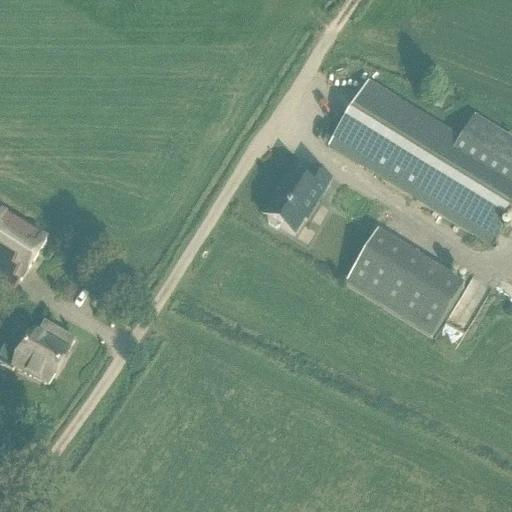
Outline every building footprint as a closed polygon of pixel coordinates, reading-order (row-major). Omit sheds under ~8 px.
[(511,209),(511,141),(479,121),(473,117),(459,140),(368,85),(328,149),(488,247),(511,209)] [(276,229),(280,228),(294,237),(304,221),(306,222),(330,183),(310,170),(302,184),(290,176),(264,218),(268,220),(269,225),(276,229)] [(0,269),(21,283),(46,243),(1,214),(0,216),(0,269)] [(377,234),(345,286),(431,339),(463,288),(377,234)] [(48,388),(75,342),(45,324),(37,336),(34,335),(27,347),(11,336),(0,352),(0,358),(15,367),(48,388)]
